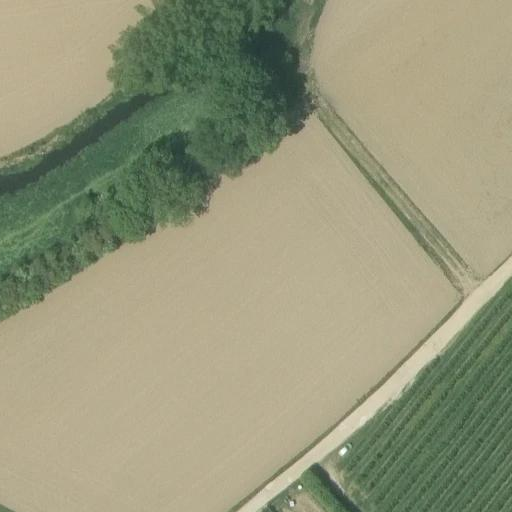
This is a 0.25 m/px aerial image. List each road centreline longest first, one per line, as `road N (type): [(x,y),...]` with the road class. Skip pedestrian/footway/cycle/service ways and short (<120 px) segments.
road 1 (track): [(480,296),(310,98),(297,68),(309,0)]
road 2 (track): [(511,261),(330,443),(257,500)]
